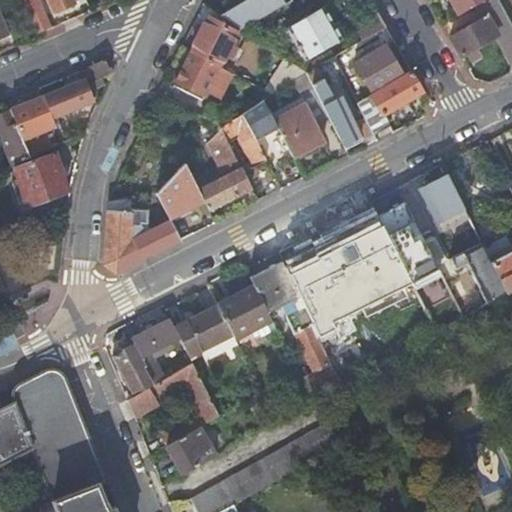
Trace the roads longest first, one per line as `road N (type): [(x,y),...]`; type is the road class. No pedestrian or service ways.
road 1 (tertiary): [(472,120),(67,329)]
road 2 (residential): [(67,329),(96,155),(157,27)]
road 3 (residential): [(67,329),(141,511)]
road 4 (residential): [(157,27),(91,35),(0,76)]
road 5 (residential): [(472,120),(401,0)]
road 6 (residential): [(395,394),(511,333)]
